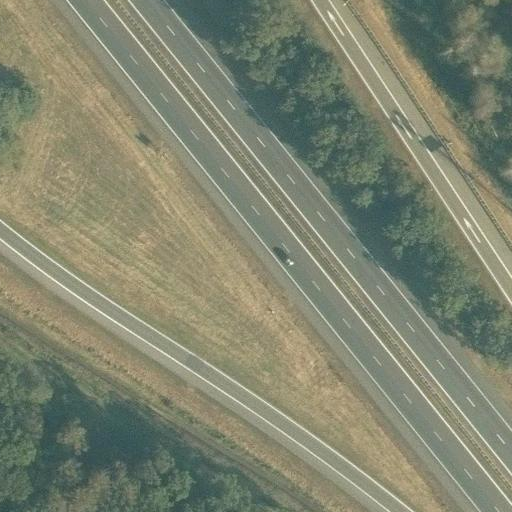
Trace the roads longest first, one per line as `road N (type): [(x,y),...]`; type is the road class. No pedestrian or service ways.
road 1 (motorway): [(82,0),(497,511)]
road 2 (motorway): [(511,451),(150,0)]
road 3 (motorway): [(0,229),(396,511)]
road 4 (motorway): [(511,299),(318,0)]
